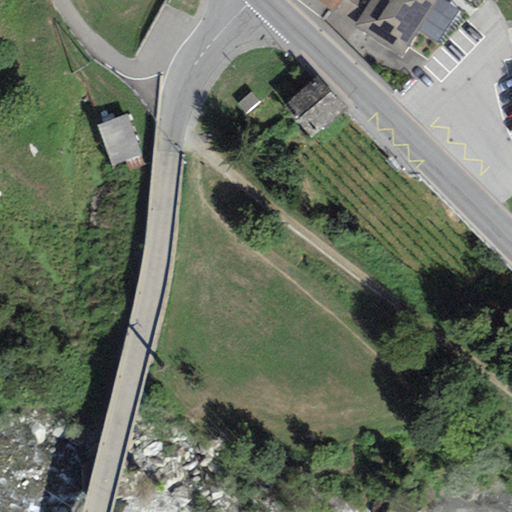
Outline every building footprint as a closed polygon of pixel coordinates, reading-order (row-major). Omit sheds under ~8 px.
[(314,0),(334,12),(342,0),(314,0)] [(439,0),(371,0),(354,27),(402,58),(419,31),(439,0)] [(459,10),(442,0),(439,0),(419,31),(438,43),(459,10)] [(313,139),(347,109),(319,76),(284,106),(313,139)] [(142,155),(128,115),(97,125),(112,167),(142,155)]
